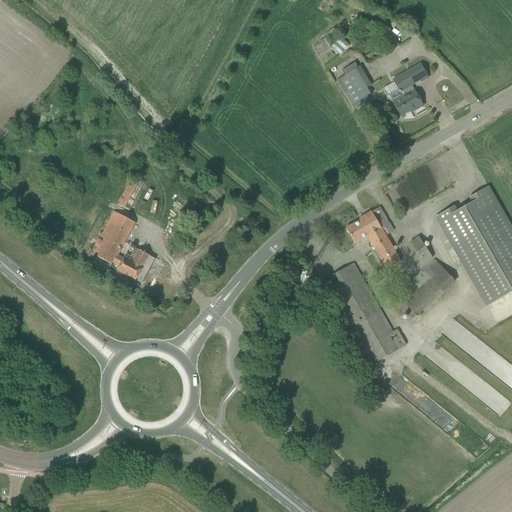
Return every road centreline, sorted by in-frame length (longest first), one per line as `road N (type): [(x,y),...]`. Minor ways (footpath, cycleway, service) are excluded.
road 1 (tertiary): [(214,310),(296,225),(511,97)]
road 2 (unclassified): [(375,511),(239,384),(234,327),(214,310)]
road 3 (track): [(511,442),(402,359)]
